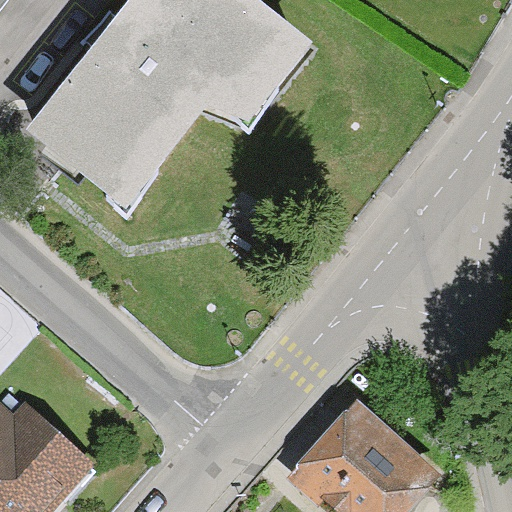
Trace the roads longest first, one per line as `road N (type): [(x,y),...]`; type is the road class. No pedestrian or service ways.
road 1 (residential): [(451,207),(228,446)]
road 2 (residential): [(0,248),(228,446)]
road 3 (residential): [(451,207),(511,502)]
